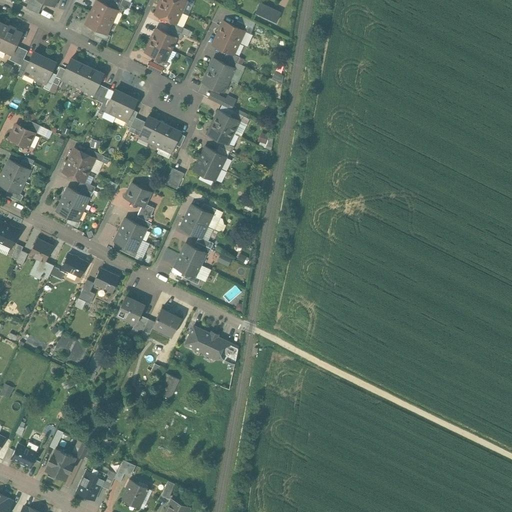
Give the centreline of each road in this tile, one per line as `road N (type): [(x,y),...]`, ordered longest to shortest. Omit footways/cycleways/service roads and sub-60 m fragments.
road 1 (residential): [(0,198),(273,337)]
road 2 (track): [(273,337),(511,453)]
road 3 (residential): [(0,1),(153,76),(175,99)]
